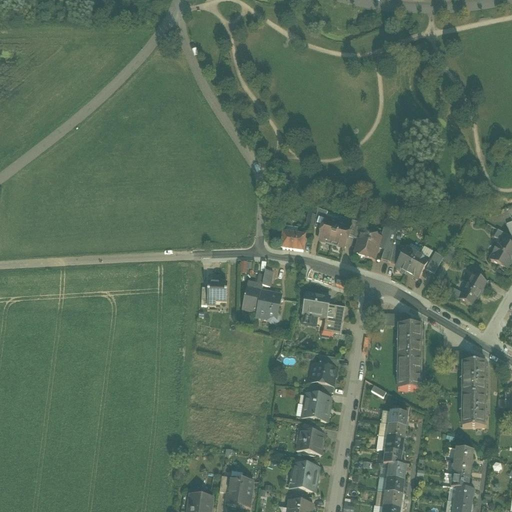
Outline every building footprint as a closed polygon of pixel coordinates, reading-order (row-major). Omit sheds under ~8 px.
[(315,227),(323,230),(325,221),(328,214),(317,211),(316,218),(315,227)] [(306,235),(313,236),(315,227),(316,218),(308,217),(306,235)] [(319,243),(331,247),(338,225),(325,221),(323,230),(319,243)] [(348,238),(353,239),(358,225),(353,224),(352,223),(350,228),(348,238)] [(350,228),(338,225),(331,247),(344,250),(348,238),(350,228)] [(364,226),(358,225),(353,239),(353,240),(359,242),(361,235),(364,226)] [(378,249),(384,251),(391,231),(383,230),(380,241),(378,249)] [(396,232),(391,231),(384,251),(381,262),(389,264),(391,257),(396,232)] [(494,239),(499,242),(503,235),(498,232),(494,239)] [(281,250),(303,253),(305,238),(283,235),(281,250)] [(355,256),(374,262),(378,249),(380,241),(361,235),(359,242),(355,256)] [(501,243),(510,248),(511,243),(511,239),(511,240),(503,235),(499,242),(501,243)] [(490,262),(507,272),(511,263),(511,250),(509,249),(510,248),(501,243),(490,262)] [(390,264),(395,266),(399,248),(393,247),(390,264)] [(406,277),(406,276),(417,256),(407,251),(396,270),(401,273),(401,274),(406,277)] [(441,263),(449,268),(456,257),(447,252),(443,260),(441,263)] [(417,256),(406,276),(418,282),(428,263),(417,256)] [(426,272),(434,276),(441,263),(443,260),(435,256),(426,272)] [(240,274),(250,275),(251,263),(242,263),(240,274)] [(262,288),(270,289),(271,285),(273,274),(266,273),(265,273),(262,288)] [(473,277),(468,286),(483,295),(488,286),(473,277)] [(456,293),(463,296),(465,293),(464,292),(468,286),(462,283),(456,293)] [(207,308),(215,309),(216,304),(226,304),(227,286),(208,286),(208,290),(207,308)] [(473,311),(483,295),(468,286),(464,292),(465,293),(463,296),(459,302),(461,303),(460,304),(465,308),(466,306),(473,311)] [(243,312),(257,315),(261,294),(262,291),(248,289),(243,312)] [(281,298),(261,294),(257,315),(256,319),(268,322),(270,325),(275,326),(278,324),(279,319),(277,316),(279,305),(283,303),(280,299),(281,298)] [(305,304),(303,317),(316,319),(326,321),(329,308),(330,301),(306,297),(306,299),(304,300),(303,303),(305,304)] [(323,334),(341,337),(345,310),(329,308),(326,321),(323,334)] [(315,322),(316,319),(303,317),(301,327),(313,329),(313,325),(314,325),(315,323),(315,322)] [(378,328),(398,329),(398,328),(404,328),(404,317),(379,317),(378,328)] [(398,393),(420,393),(420,373),(423,373),(423,367),(420,367),(421,341),(423,341),(423,335),(421,335),(421,328),(404,328),(398,328),(398,329),(398,337),(399,337),(399,352),(398,352),(398,369),(399,369),(399,384),(398,384),(398,393)] [(442,366),(462,366),(462,365),(468,365),(468,354),(442,354),(442,366)] [(318,368),(336,371),(337,361),(320,358),(318,368)] [(462,430),(484,430),(485,410),(487,410),(487,404),(485,404),(485,379),(487,379),(487,372),(485,372),(485,365),(468,365),(462,365),(462,366),(462,374),(463,374),(463,389),(462,389),(462,406),(463,406),(463,421),(462,421),(462,430)] [(314,386),(322,388),(333,389),(335,377),(336,377),(337,372),(336,371),(318,368),(314,368),(312,380),(315,380),(314,386)] [(334,390),(333,389),(322,388),(321,394),(329,395),(333,396),(334,390)] [(371,393),(383,400),(386,395),(374,388),(371,393)] [(312,400),(328,402),(329,395),(321,394),(314,393),(313,393),(312,400)] [(303,421),(326,425),(330,403),(328,402),(312,400),(307,399),(303,421)] [(381,427),(389,428),(391,416),(383,414),(381,427)] [(391,416),(389,428),(406,430),(407,417),(391,415),(391,416)] [(387,441),(389,428),(381,427),(379,440),(387,441)] [(307,435),(322,437),(323,431),(308,428),(307,435)] [(389,428),(387,441),(404,443),(406,430),(389,428)] [(297,455),(320,459),(324,438),(322,437),(307,435),(301,434),(299,447),(297,455)] [(379,453),(385,454),(387,441),(379,440),(377,453),(379,453)] [(387,441),(385,454),(402,456),(404,443),(387,441)] [(456,452),(455,465),(471,467),(473,454),(456,452)] [(381,466),(383,467),(385,454),(379,453),(377,466),(381,466)] [(385,454),(383,467),(389,467),(400,469),(402,456),(385,454)] [(295,468),(317,472),(318,465),(296,462),(295,468)] [(469,480),(471,467),(455,465),(453,478),(469,480)] [(379,480),(387,482),(389,467),(383,467),(381,466),(379,480)] [(389,467),(387,482),(404,484),(406,470),(400,469),(389,467)] [(291,491),(314,495),(318,472),(317,472),(295,468),(294,468),(291,491)] [(467,493),(469,480),(453,478),(451,491),(457,492),(467,493)] [(219,494),(229,495),(231,481),(221,480),(219,494)] [(387,482),(379,480),(377,495),(385,496),(387,482)] [(227,508),(249,511),(252,484),(231,481),(229,495),(228,496),(227,508)] [(402,498),(404,484),(387,482),(385,496),(402,498)] [(473,493),(467,493),(457,492),(456,496),(455,505),(471,508),(473,493)] [(385,496),(377,495),(375,509),(383,510),(385,496)] [(397,511),(399,511),(402,498),(385,496),(383,510),(397,511)] [(294,504),(311,507),(312,500),(295,498),(294,504)] [(210,511),(212,502),(191,499),(193,499),(190,511),(210,511)] [(288,511),(311,511),(312,507),(311,507),(294,504),(290,503),(288,511)]
